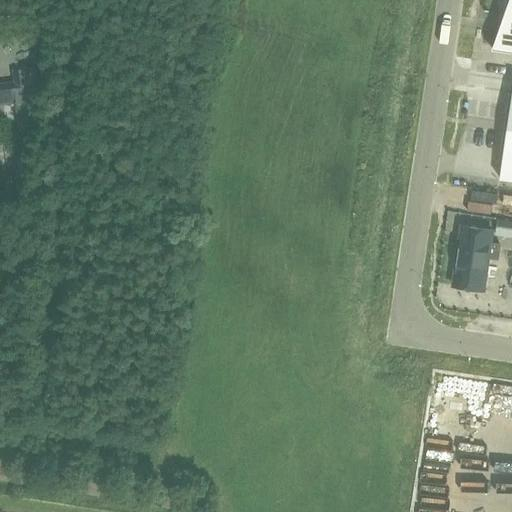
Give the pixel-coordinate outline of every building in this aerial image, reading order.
[(494,45),(492,49),(511,52),(511,0),(505,0),(502,23),(504,23),(501,31),(496,45),(494,45)] [(16,35),(22,46),(36,37),(30,27),(16,35)] [(0,103),(16,102),(34,99),(37,70),(22,71),(24,86),(0,89),(0,103)] [(511,128),(504,127),(499,162),(502,162),(501,176),(500,176),(500,178),(511,180),(511,128)] [(510,236),(511,222),(498,220),(496,234),(510,236)] [(489,257),(491,243),(493,230),(461,226),(453,285),(484,290),(489,257)] [(427,408),(415,487),(474,496),(486,418),(427,408)]
